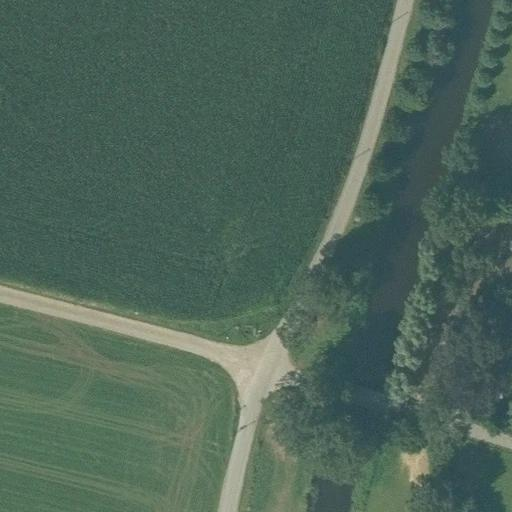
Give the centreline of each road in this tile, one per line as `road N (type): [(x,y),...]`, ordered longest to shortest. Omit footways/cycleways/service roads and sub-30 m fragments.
road 1 (unclassified): [(263,370),(340,219),(407,0)]
road 2 (unclassified): [(0,292),(263,370)]
road 3 (unclassified): [(263,370),(511,444)]
road 4 (unclassified): [(229,511),(263,370)]
